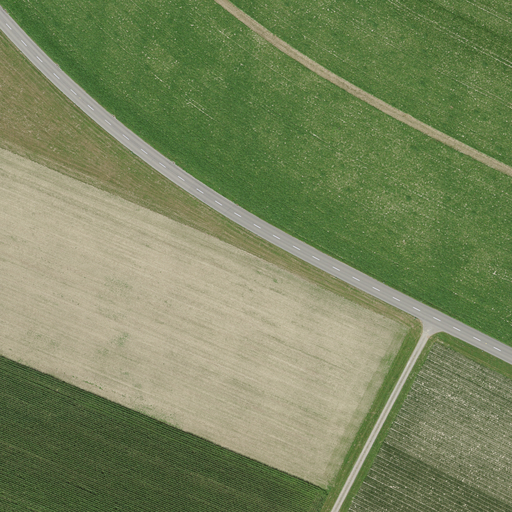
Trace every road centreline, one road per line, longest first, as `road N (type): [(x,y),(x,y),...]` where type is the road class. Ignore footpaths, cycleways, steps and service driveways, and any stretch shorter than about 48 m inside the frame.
road 1 (tertiary): [(0,15),(146,153),(261,231),(511,356)]
road 2 (track): [(436,319),(338,511)]
